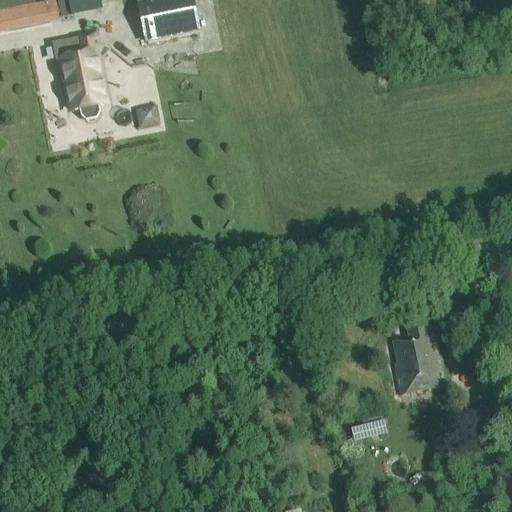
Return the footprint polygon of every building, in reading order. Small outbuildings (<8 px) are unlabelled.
[(59,0),(37,5),(36,0),(0,0),(0,34),(75,19),(70,0),(59,0)] [(203,35),(196,0),(141,0),(143,7),(140,7),(148,46),(203,35)] [(98,37),(55,46),(58,61),(63,64),(72,113),(81,112),(83,120),(87,123),(96,121),(99,116),(97,108),(106,107),(96,58),(102,57),(98,37)] [(163,106),(141,110),(145,132),(168,128),(163,106)] [(401,397),(445,390),(435,338),(430,338),(428,329),(407,332),(409,343),(393,346),(397,365),(394,366),(401,397)] [(477,433),(470,435),(471,442),(479,440),(479,445),(480,448),(511,442),(511,431),(510,431),(509,424),(511,423),(508,401),(491,404),(490,402),(472,405),(477,433)]
